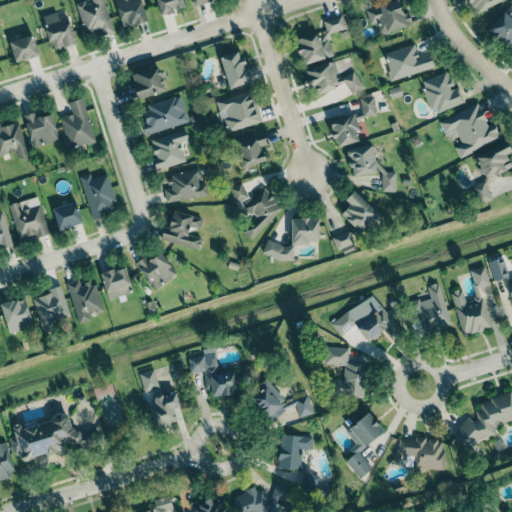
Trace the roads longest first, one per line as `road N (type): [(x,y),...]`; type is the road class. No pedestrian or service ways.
road 1 (residential): [(0,96),(297,0)]
road 2 (residential): [(7,511),(197,455)]
road 3 (residential): [(252,0),(309,176)]
road 4 (residential): [(139,224),(95,66)]
road 5 (residential): [(0,277),(131,236),(139,224)]
road 6 (residential): [(238,459),(220,470),(206,467),(197,455),(200,434),(227,427),(238,437),(238,459)]
road 7 (residential): [(398,380),(405,368),(426,364),(437,372),(440,392),(417,406),(404,400),(398,380)]
road 8 (residential): [(511,91),(459,42),(436,0)]
